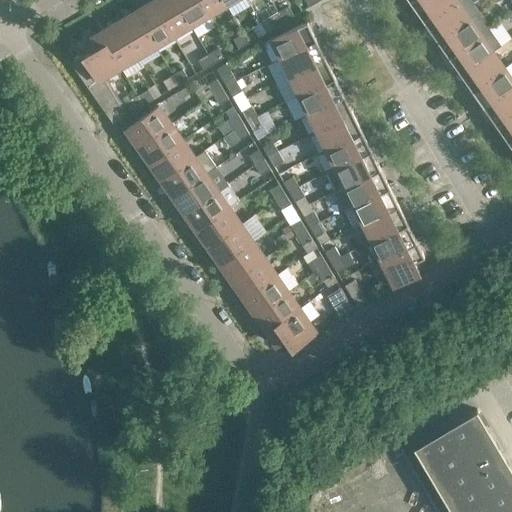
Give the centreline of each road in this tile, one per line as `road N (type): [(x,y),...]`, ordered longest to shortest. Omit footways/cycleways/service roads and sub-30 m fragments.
road 1 (residential): [(261,377),(248,370),(1,23)]
road 2 (residential): [(261,377),(511,232)]
